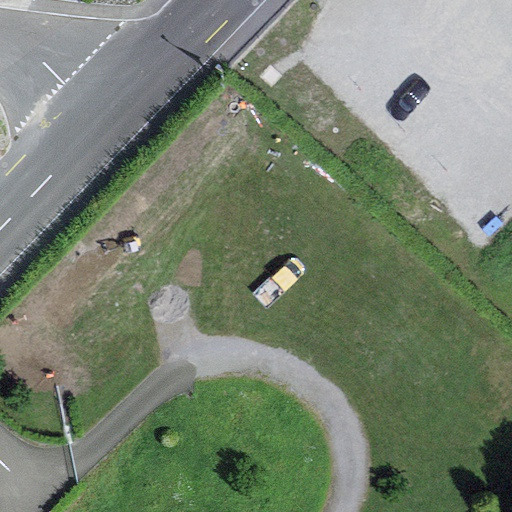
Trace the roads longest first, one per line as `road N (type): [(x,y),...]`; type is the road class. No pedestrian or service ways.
road 1 (primary): [(219,0),(103,121)]
road 2 (primary): [(103,121),(0,230)]
road 3 (residential): [(0,40),(19,43),(103,121)]
